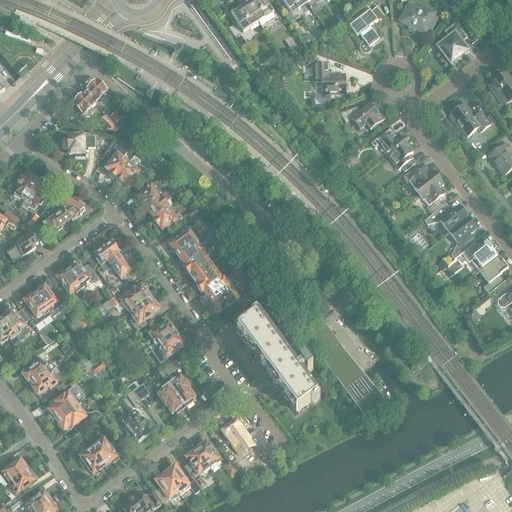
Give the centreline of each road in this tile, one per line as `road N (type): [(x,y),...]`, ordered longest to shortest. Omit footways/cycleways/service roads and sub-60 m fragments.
road 1 (residential): [(116,212),(212,343),(212,358),(238,395),(84,505),(36,433)]
road 2 (residential): [(511,252),(408,119),(506,43)]
road 3 (residential): [(268,238),(240,200),(92,75)]
road 4 (tertiary): [(351,511),(511,429)]
road 5 (residential): [(116,212),(0,296)]
road 6 (tertiary): [(25,103),(133,15)]
road 7 (tertiary): [(117,1),(25,103)]
